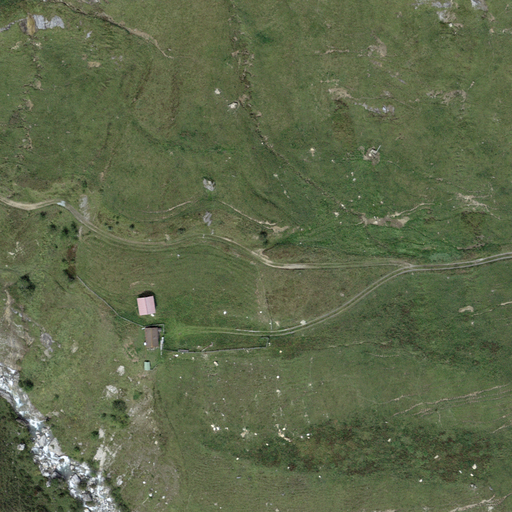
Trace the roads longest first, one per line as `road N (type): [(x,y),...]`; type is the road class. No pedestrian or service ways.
road 1 (track): [(0,199),(60,204),(129,242),(198,234),(233,241),(278,265),(414,267)]
road 2 (track): [(176,332),(282,333),(414,267)]
